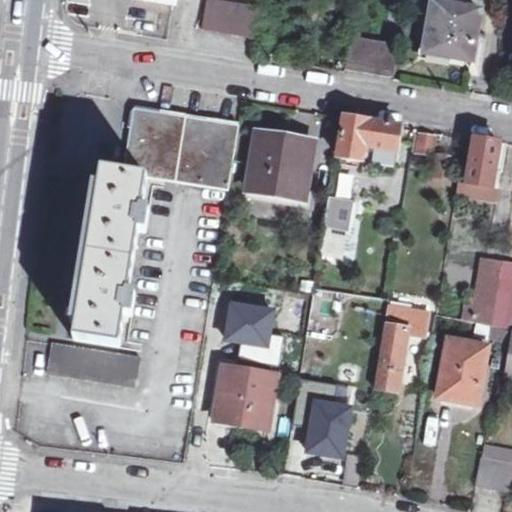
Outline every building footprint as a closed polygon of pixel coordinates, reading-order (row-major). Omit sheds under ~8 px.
[(264,11),(208,1),(202,32),(259,42),(264,11)] [(434,4),(427,48),(452,52),(451,59),(472,63),(481,12),(434,4)] [(400,48),(350,40),(344,71),(394,80),(400,48)] [(452,52),(427,48),(426,55),(451,59),(452,52)] [(134,109),(124,175),(149,179),(176,184),(186,118),(134,109)] [(239,127),(186,118),(176,184),(229,193),(239,127)] [(395,167),(402,127),(345,119),(339,157),(365,162),(364,169),(373,170),(374,164),(395,167)] [(275,148),(277,138),(259,135),(257,144),(275,148)] [(438,138),(420,135),(416,154),(434,157),(438,138)] [(275,148),(257,144),(249,193),(303,202),(313,143),(277,138),(275,148)] [(504,173),(508,147),(476,141),(469,185),(494,189),(495,185),(500,185),(502,173),(504,173)] [(453,162),(436,159),(433,173),(451,176),(453,162)] [(144,209),(149,179),(124,175),(102,171),(74,341),(121,348),(126,318),(134,319),(138,294),(131,293),(140,234),(147,235),(152,210),(144,209)] [(351,205),(329,201),(321,255),(341,258),(351,205)] [(492,326),(504,262),(482,258),(471,322),(492,326)] [(511,263),(504,262),(492,326),(509,330),(511,314),(511,263)] [(376,389),(399,393),(409,337),(426,340),(431,315),(389,307),(376,389)] [(507,341),(509,330),(492,326),(490,338),(507,341)] [(488,348),(449,341),(439,399),(478,406),(488,348)] [(142,359),(53,345),(49,375),(136,389),(142,359)] [(240,426),(244,426),(252,371),(225,366),(216,417),(241,422),(240,426)] [(277,375),(252,371),(244,426),(268,430),(277,375)] [(344,458),(351,409),(336,407),(340,387),(301,380),(294,426),(313,429),(309,453),(344,458)] [(511,475),(511,462),(483,456),(476,488),(508,494),(511,475)]
